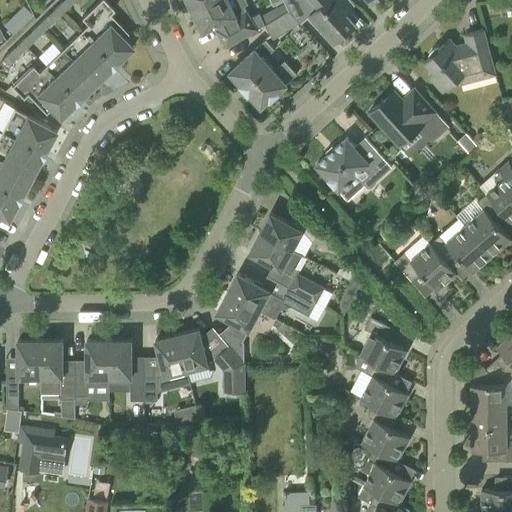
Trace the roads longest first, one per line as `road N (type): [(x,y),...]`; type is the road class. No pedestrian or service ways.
road 1 (residential): [(13,305),(147,310),(186,297),(261,153)]
road 2 (residential): [(13,305),(16,277),(104,123),(189,83)]
road 3 (residential): [(440,511),(443,362),(511,295)]
road 4 (residential): [(261,153),(436,0)]
